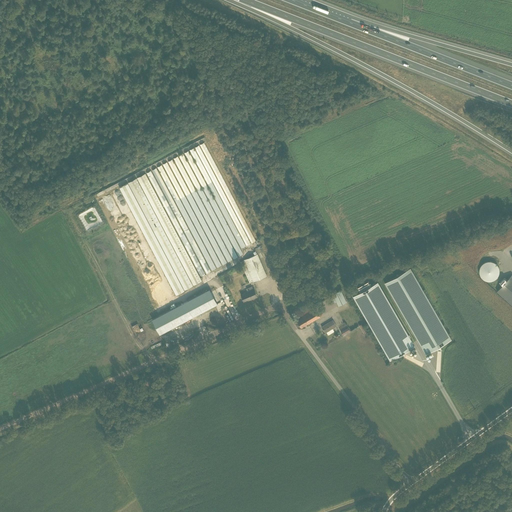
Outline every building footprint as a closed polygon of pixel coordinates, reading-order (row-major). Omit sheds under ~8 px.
[(204,142),(200,145),(251,243),(255,240),(204,142)] [(199,145),(195,148),(246,245),(251,243),(199,145)] [(194,148),(189,150),(241,248),(245,246),(194,148)] [(188,151),(184,153),(238,256),(243,254),(188,151)] [(183,153),(179,156),(233,259),(237,257),(183,153)] [(178,156),(173,158),(228,262),(232,260),(178,156)] [(172,159),(168,162),(223,265),(227,263),(172,159)] [(167,162),(163,164),(217,268),(221,265),(167,162)] [(162,165),(157,167),(212,270),(216,268),(162,165)] [(156,168),(152,170),(206,273),(211,271),(156,168)] [(151,171),(146,173),(201,276),(205,274),(151,171)] [(145,173),(137,178),(193,285),(202,281),(145,173)] [(136,178),(128,182),(177,274),(185,290),(193,286),(136,178)] [(127,183),(119,187),(176,295),(184,291),(184,290),(127,183)] [(116,189),(108,193),(164,301),(173,296),(116,189)] [(106,194),(98,198),(155,306),(163,301),(106,194)] [(78,216),(81,220),(83,218),(82,216),(88,213),(89,214),(93,211),(95,215),(97,214),(92,207),(78,216)] [(246,275),(249,282),(253,281),(266,275),(264,271),(257,254),(244,260),(245,262),(242,263),(248,275),(246,275)] [(497,265),(495,263),(493,262),(491,261),(489,261),(487,261),(485,262),(483,263),(482,264),(481,266),(480,267),(479,269),(479,271),(479,273),(480,275),(481,276),(482,278),(483,279),(486,280),(488,281),(490,281),(492,281),(494,280),(496,278),(497,277),(498,275),(499,273),(499,271),(499,269),(498,266),(497,265)] [(410,268),(385,283),(426,354),(440,346),(451,340),(410,268)] [(511,274),(506,281),(504,279),(500,283),(502,285),(497,291),(511,304),(511,274)] [(353,296),(390,360),(414,347),(377,283),(353,296)] [(241,294),(244,302),(257,296),(254,289),(241,294)] [(333,294),(338,306),(346,302),(341,290),(333,294)] [(213,306),(205,291),(152,319),(160,334),(213,306)] [(303,317),(297,320),(301,327),(320,316),(316,309),(319,308),(319,307),(317,305),(315,306),(301,314),(303,317)] [(326,324),(322,327),(325,333),(330,330),(333,328),(336,326),(333,320),(329,322),(326,324)]
